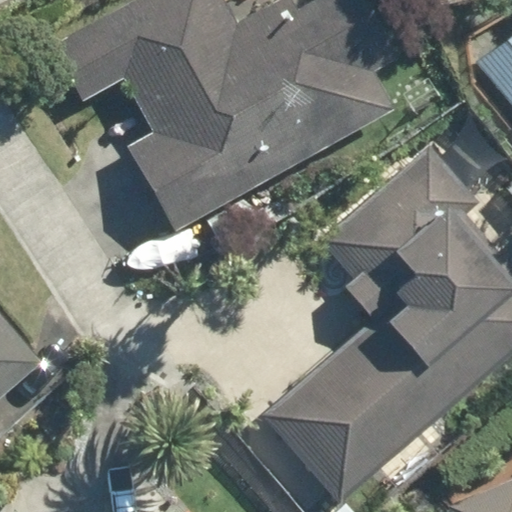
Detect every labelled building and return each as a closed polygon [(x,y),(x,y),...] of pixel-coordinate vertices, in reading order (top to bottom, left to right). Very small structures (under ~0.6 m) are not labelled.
[(219,0),(131,0),(50,46),(81,100),(118,78),(151,137),(123,151),(169,233),(389,111),(369,77),(392,64),(355,0),(316,0),(296,12),(289,0),(278,0),(234,26),(219,0)] [(511,35),(475,67),(511,111),(511,35)] [(417,436),(511,352),(511,271),(462,215),(474,204),(424,147),(319,240),(353,278),(341,288),(369,318),(258,417),(337,507),(376,474),(390,489),(431,452),(417,436)] [(0,395),(37,364),(0,319),(0,395)] [(445,511),(511,511),(511,481),(445,509),(445,511)]
